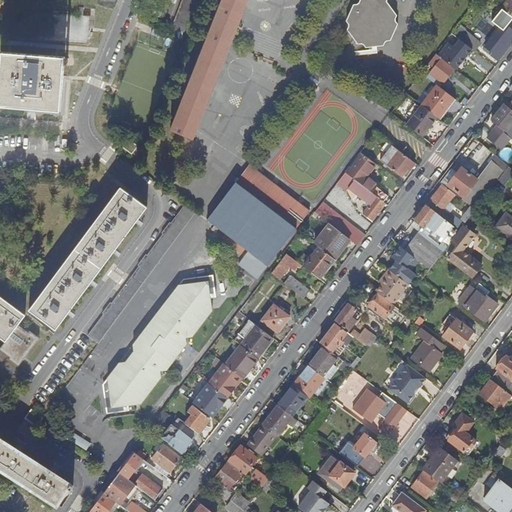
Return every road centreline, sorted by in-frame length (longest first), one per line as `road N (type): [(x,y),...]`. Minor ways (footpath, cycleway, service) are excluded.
road 1 (residential): [(167,511),(511,63)]
road 2 (residential): [(361,511),(511,309)]
